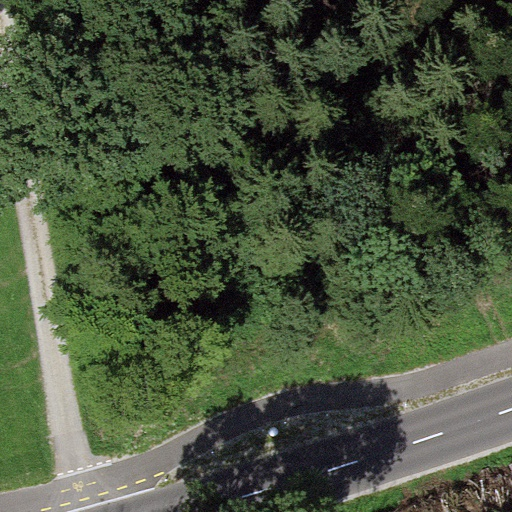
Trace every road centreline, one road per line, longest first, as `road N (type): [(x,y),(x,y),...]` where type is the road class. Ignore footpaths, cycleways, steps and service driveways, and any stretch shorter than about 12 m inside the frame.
road 1 (track): [(82,511),(1,0)]
road 2 (tertiary): [(195,511),(511,412)]
